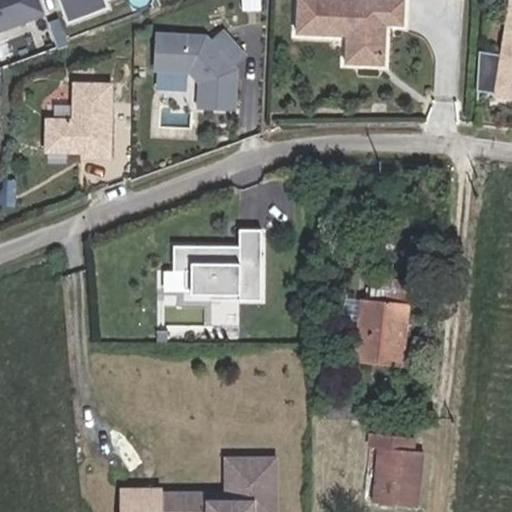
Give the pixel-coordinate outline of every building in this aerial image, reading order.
[(0,0),(0,30),(45,14),(39,0),(0,0)] [(60,0),(69,22),(108,8),(104,0),(60,0)] [(298,0),(297,32),(348,36),(347,61),(386,63),(389,23),(404,24),(405,0),(298,0)] [(511,98),(511,5),(497,96),(511,98)] [(234,62),(246,51),(224,28),(212,39),(199,38),(199,33),(158,32),(157,68),(191,68),(202,80),(201,104),(237,105),(238,76),(234,76),(234,62)] [(110,161),(112,86),(75,85),(74,121),(47,121),(46,153),(94,154),(93,160),(110,161)] [(262,304),(262,228),(239,229),(239,245),(190,244),(190,241),(168,241),(168,270),(156,270),(156,292),(184,292),(184,302),(213,302),(213,325),(239,325),(239,304),(262,304)] [(375,280),(374,302),(355,300),(350,366),(400,368),(405,281),(375,280)] [(372,511),(417,511),(422,460),(412,459),(412,447),(367,445),(365,457),(376,457),(372,511)] [(165,486),(120,485),(119,511),(278,511),(279,454),(225,454),(225,490),(165,490),(165,486)]
